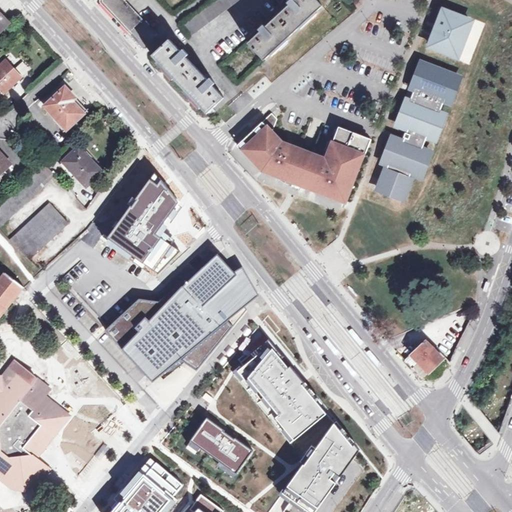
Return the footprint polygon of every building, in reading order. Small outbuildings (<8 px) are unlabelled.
[(159,36),(124,0),(102,0),(146,48),(159,36)] [(217,0),(183,25),(191,37),(240,0),(217,0)] [(323,6),(318,0),(295,0),(294,0),(290,0),(287,3),(290,6),(266,27),(264,25),(259,30),(261,32),(249,43),(265,61),(323,6)] [(444,11),(431,46),(458,57),(472,22),(444,11)] [(0,30),(9,23),(0,13),(0,30)] [(225,98),(213,86),(216,84),(211,78),(209,80),(187,57),(189,55),(184,50),(181,52),(170,40),(154,56),(208,113),(213,109),(225,98)] [(0,87),(5,93),(21,78),(6,62),(0,67),(0,87)] [(399,124),(409,128),(407,133),(406,132),(404,137),(405,138),(403,142),(393,138),(384,162),(389,164),(383,181),(404,196),(410,179),(409,179),(411,173),(417,175),(428,153),(421,150),(427,135),(431,137),(442,116),(437,114),(443,100),(445,100),(456,79),(421,65),(413,88),(415,89),(410,103),(407,102),(399,124)] [(456,79),(445,100),(450,102),(459,80),(456,79)] [(68,131),(88,111),(67,88),(45,107),(68,131)] [(277,119),(272,113),(241,143),(244,145),(265,169),(295,180),(301,182),(344,199),(352,178),(356,179),(371,139),(339,127),(327,159),(282,142),(272,132),(277,119)] [(445,117),(442,116),(431,137),(436,139),(445,117)] [(265,169),(244,145),(241,148),(263,172),(294,184),(295,180),(265,169)] [(87,186),(103,172),(79,147),(64,162),(87,186)] [(0,175),(12,165),(0,151),(0,175)] [(431,154),(428,153),(417,175),(421,176),(431,154)] [(118,218),(136,198),(132,194),(159,165),(147,155),(103,205),(118,218)] [(0,226),(55,175),(46,165),(0,208),(0,226)] [(181,207),(155,174),(108,239),(158,271),(181,249),(161,236),(181,207)] [(166,176),(162,180),(171,190),(175,186),(166,176)] [(344,199),(348,200),(356,179),(352,178),(344,199)] [(301,182),(295,180),(294,184),(293,186),(299,188),(299,186),(301,182)] [(383,181),(379,191),(402,200),(404,196),(383,181)] [(344,199),(301,182),(299,186),(343,203),(344,199)] [(19,248),(30,259),(40,249),(41,250),(69,223),(51,203),(11,240),(19,248)] [(230,282),(237,275),(218,254),(197,273),(194,270),(159,302),(148,312),(143,306),(137,300),(109,327),(105,331),(137,365),(153,382),(179,361),(184,356),(188,359),(195,354),(205,362),(233,327),(226,321),(245,307),(236,293),(230,282)] [(0,317),(23,288),(6,274),(4,272),(0,277),(0,317)] [(139,299),(137,300),(148,312),(159,302),(139,299)] [(226,321),(233,327),(245,307),(226,321)] [(349,330),(348,331),(359,345),(361,343),(350,329),(349,330)] [(328,339),(325,342),(337,355),(338,354),(339,353),(328,339)] [(425,341),(406,360),(412,367),(414,365),(415,366),(419,362),(429,373),(443,359),(431,346),(433,343),(429,339),(427,342),(425,341)] [(293,371),(269,342),(249,357),(250,357),(241,365),(244,368),(234,377),(290,445),(328,414),(293,371)] [(380,365),(369,351),(368,352),(366,353),(378,367),(380,365)] [(195,354),(188,359),(200,367),(205,362),(195,354)] [(250,357),(249,357),(247,355),(239,362),(241,365),(250,357)] [(357,374),(345,361),(343,363),(354,376),(355,375),(357,374)] [(0,480),(11,489),(17,481),(28,479),(36,486),(50,470),(36,459),(44,449),(43,444),(51,434),(55,434),(69,417),(44,397),(49,390),(36,380),(13,362),(2,377),(0,377),(0,480)] [(164,386),(173,392),(180,383),(186,387),(196,373),(182,362),(164,386)] [(328,414),(290,445),(304,463),(306,460),(309,462),(336,423),(328,414)] [(225,432),(206,419),(190,443),(236,475),(253,452),(235,439),(234,441),(224,434),(225,432)] [(304,466),(283,494),(287,497),(292,501),(308,511),(316,511),(342,476),(360,452),(336,423),(309,462),(307,464),(305,467),(304,466)] [(225,432),(224,434),(234,441),(235,439),(230,436),(225,432)] [(43,444),(44,449),(55,434),(51,434),(43,444)] [(154,462),(111,511),(160,511),(183,486),(154,462)] [(24,492),(36,486),(28,479),(17,481),(11,489),(13,490),(24,492)]
